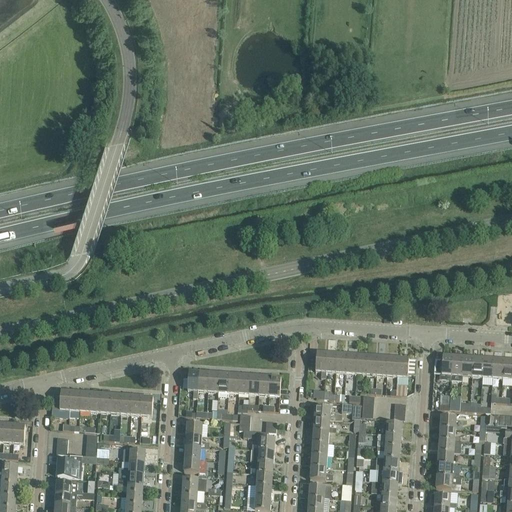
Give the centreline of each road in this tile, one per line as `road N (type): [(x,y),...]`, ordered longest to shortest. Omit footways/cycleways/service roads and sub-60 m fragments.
road 1 (secondary): [(0,333),(511,220)]
road 2 (motorway): [(511,107),(0,210)]
road 3 (motorway): [(0,236),(511,133)]
road 4 (secondary): [(0,288),(57,276),(80,255),(130,85),(122,32),(106,0)]
road 5 (residential): [(288,511),(300,325)]
road 6 (residential): [(427,332),(415,511)]
road 7 (residential): [(173,351),(162,511)]
road 8 (residential): [(36,511),(45,380)]
road 9 (unclassified): [(45,380),(173,351)]
road 10 (unclassified): [(173,351),(300,325)]
road 11 (unclassified): [(427,332),(300,325)]
